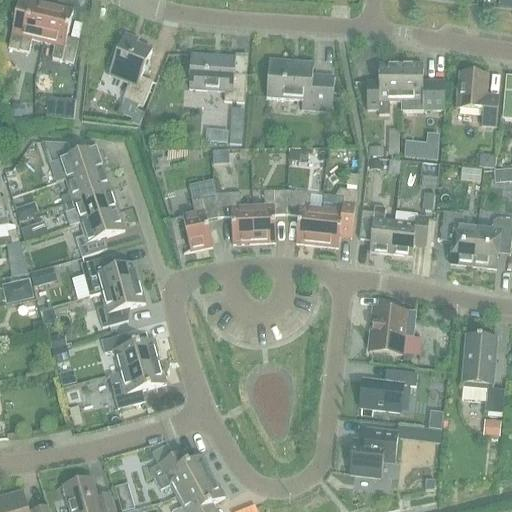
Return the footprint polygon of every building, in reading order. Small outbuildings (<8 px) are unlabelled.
[(20,0),(19,0),(13,26),(8,50),(29,55),(32,42),(43,44),(52,7),(20,0)] [(511,0),(500,0),(499,8),(511,9),(511,0)] [(52,7),(43,44),(55,47),(52,60),(72,65),(78,42),(67,39),(73,12),(52,7)] [(131,39),(124,36),(108,77),(129,85),(122,100),(142,108),(152,83),(141,79),(151,53),(129,44),(131,39)] [(234,76),(235,60),(191,56),(189,91),(224,94),(223,104),(244,105),(246,77),(234,76)] [(287,63),(269,62),(266,100),(302,103),(301,111),(331,113),(334,78),(312,77),(312,68),(287,67),(287,63)] [(400,104),(400,66),(378,66),(378,84),(366,84),(366,112),(378,112),(378,117),(388,117),(388,104),(400,104)] [(422,66),(400,66),(400,104),(422,104),(422,112),(434,112),(442,112),(442,84),(434,84),(422,84),(422,66)] [(495,129),(497,105),(485,104),(487,78),(459,75),(456,110),(483,113),(482,128),(495,129)] [(73,122),(75,102),(65,101),(63,121),(73,122)] [(13,105),(9,111),(13,118),(20,119),(25,112),(21,105),(13,105)] [(373,122),(372,139),(389,140),(390,123),(373,122)] [(230,123),(228,147),(240,148),(242,124),(230,123)] [(216,131),(215,144),(226,145),(227,132),(216,131)] [(404,143),(403,158),(413,159),(415,144),(404,143)] [(43,144),(50,164),(52,172),(61,169),(66,182),(103,169),(96,149),(72,157),(67,145),(43,144)] [(381,148),(371,148),(371,157),(381,157),(381,148)] [(289,151),(288,161),(298,162),(300,152),(289,151)] [(223,153),(211,154),(212,166),(220,165),(223,161),(223,153)] [(478,170),(495,171),(496,159),(479,158),(478,170)] [(369,162),(368,171),(379,171),(379,162),(369,162)] [(61,199),(64,206),(110,191),(103,169),(66,182),(70,196),(61,199)] [(461,169),(460,182),(480,184),(481,171),(461,169)] [(346,176),(345,187),(356,188),(358,177),(346,176)] [(188,187),(191,201),(194,214),(182,217),(190,254),(212,249),(206,223),(218,220),(215,196),(213,183),(213,182),(188,187)] [(412,200),(413,188),(394,186),(393,198),(412,200)] [(80,225),(118,212),(110,191),(64,206),(66,214),(75,211),(80,225)] [(321,210),(317,248),(338,250),(341,223),(353,224),(356,193),(339,191),(334,198),(333,211),(321,210)] [(252,208),(254,246),(275,245),(274,217),(286,217),(287,193),(263,194),(264,207),(252,208)] [(295,246),(317,248),(321,210),(309,209),(310,195),(287,193),(286,217),(298,218),(295,246)] [(434,196),(425,194),(423,211),(432,213),(434,196)] [(232,247),(254,246),(252,208),(240,208),(240,195),(216,196),(215,196),(218,220),(231,219),(232,247)] [(28,206),(14,211),(17,222),(32,217),(28,206)] [(369,254),(391,257),(394,224),(384,223),(385,211),(374,209),(373,215),(362,213),(359,241),(370,242),(369,254)] [(124,233),(118,212),(80,225),(84,237),(75,240),(81,260),(107,251),(103,240),(124,233)] [(395,213),(394,224),(391,257),(412,259),(413,247),(425,248),(428,221),(416,219),(417,216),(395,213)] [(450,266),(473,268),(477,229),(462,227),(463,220),(460,216),(443,214),(440,243),(452,244),(450,266)] [(477,229),(473,268),(496,271),(498,249),(510,251),(511,233),(511,221),(497,220),(493,223),(492,231),(477,229)] [(31,227),(20,231),(24,243),(35,240),(31,227)] [(15,231),(7,234),(8,238),(0,238),(0,247),(10,246),(19,243),(15,231)] [(19,243),(10,246),(14,258),(22,255),(19,243)] [(121,255),(81,266),(86,286),(89,299),(101,296),(140,285),(134,264),(124,267),(121,255)] [(42,272),(30,275),(34,289),(46,285),(42,272)] [(29,280),(16,283),(20,302),(34,299),(29,280)] [(145,306),(140,285),(101,296),(105,308),(97,310),(102,330),(128,323),(125,312),(145,306)] [(52,310),(39,314),(42,327),(56,323),(52,310)] [(412,339),(415,315),(373,310),(372,324),(371,334),(371,333),(368,353),(402,357),(404,338),(412,339)] [(119,374),(159,364),(156,355),(158,354),(154,341),(130,348),(127,336),(101,343),(104,356),(113,353),(119,374)] [(62,337),(48,341),(51,352),(65,348),(62,337)] [(466,338),(461,384),(463,384),(462,396),(461,402),(485,405),(484,414),(502,416),(504,392),(492,391),(497,340),(466,338)] [(65,348),(51,352),(54,363),(68,360),(65,348)] [(119,374),(108,377),(117,412),(145,404),(142,393),(166,386),(163,373),(161,373),(159,364),(119,374)] [(72,376),(78,411),(110,405),(104,371),(72,376)] [(415,389),(417,376),(392,373),(390,385),(364,382),(360,410),(361,410),(360,416),(372,418),(373,412),(399,414),(402,387),(415,389)] [(500,437),(501,423),(485,422),(484,435),(500,437)] [(406,429),(405,435),(408,442),(412,442),(417,436),(417,430),(406,429)] [(429,431),(428,438),(431,444),(438,445),(440,433),(429,431)] [(394,465),(398,436),(368,433),(367,444),(353,443),(349,477),(380,480),(382,463),(394,465)] [(156,446),(147,449),(154,461),(162,457),(156,446)] [(170,487),(176,498),(212,478),(207,469),(208,468),(202,456),(189,463),(183,452),(149,471),(160,492),(170,487)] [(217,488),(212,478),(176,498),(182,508),(175,511),(215,511),(212,506),(225,499),(218,487),(217,488)] [(69,511),(114,511),(112,503),(109,495),(97,498),(92,480),(63,488),(69,511)] [(425,482),(424,493),(433,494),(434,483),(425,482)] [(47,511),(47,508),(33,511),(26,511),(22,493),(4,498),(5,502),(0,503),(0,511),(47,511)]
